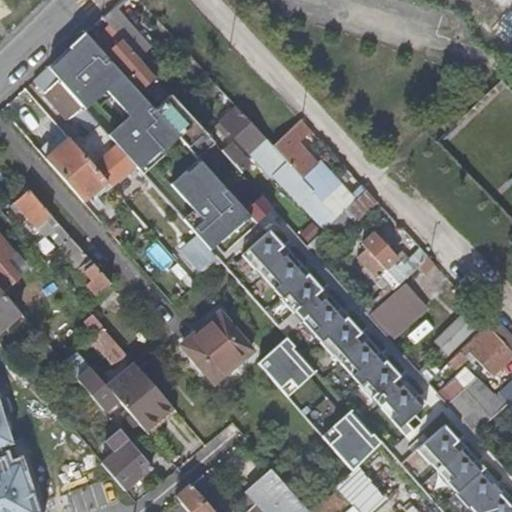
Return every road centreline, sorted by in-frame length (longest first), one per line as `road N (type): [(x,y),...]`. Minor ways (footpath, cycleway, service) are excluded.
road 1 (unclassified): [(511,309),(216,0)]
road 2 (unknown): [(45,29),(214,227)]
